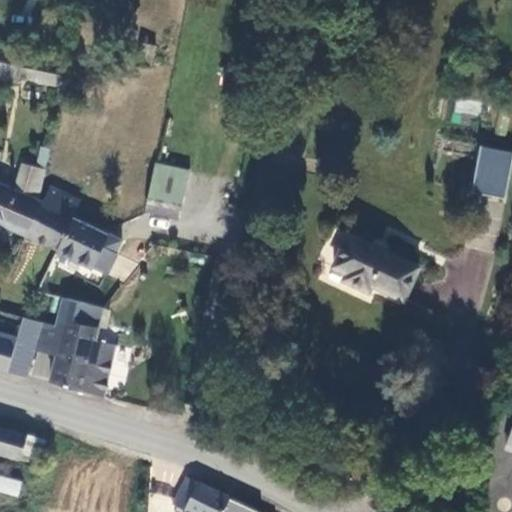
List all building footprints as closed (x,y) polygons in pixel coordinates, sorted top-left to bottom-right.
[(38,44),(9,40),(6,61),(35,65),(38,44)] [(138,63),(152,66),(157,46),(142,43),(138,63)] [(35,65),(6,61),(5,76),(33,79),(35,65)] [(455,98),(454,112),(479,114),(480,101),(455,98)] [(508,154),(475,147),(468,186),(501,193),(508,154)] [(157,158),(147,204),(182,212),(192,166),(157,158)] [(32,199),(40,167),(19,162),(15,188),(0,181),(0,227),(27,239),(41,203),(32,199)] [(41,203),(27,239),(59,253),(72,218),(78,201),(48,188),(41,203)] [(107,274),(123,239),(72,218),(59,253),(107,274)] [(343,228),(327,261),(342,268),(339,275),(366,288),(369,281),(397,294),(412,261),(343,228)] [(60,327),(54,352),(47,377),(119,394),(131,346),(92,336),(99,305),(61,296),(54,326),(60,327)] [(40,320),(20,313),(13,336),(5,365),(25,370),(32,347),(40,320)] [(40,320),(32,347),(40,349),(54,352),(60,327),(54,326),(47,323),(40,320)] [(0,364),(5,365),(13,336),(0,332),(0,364)] [(0,451),(29,460),(36,435),(0,424),(0,451)] [(0,492),(18,497),(23,481),(0,475),(0,492)] [(190,511),(247,511),(251,505),(194,479),(181,507),(190,511)]
